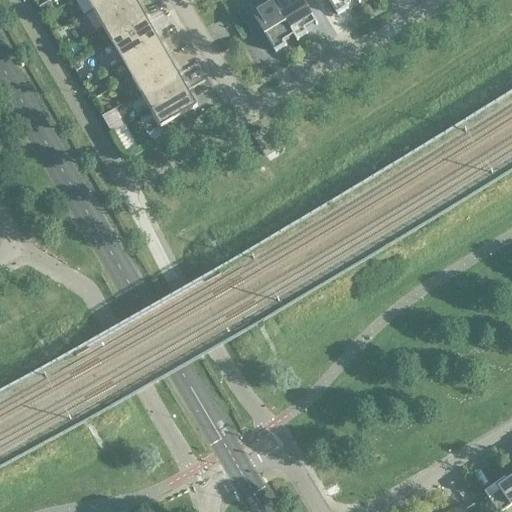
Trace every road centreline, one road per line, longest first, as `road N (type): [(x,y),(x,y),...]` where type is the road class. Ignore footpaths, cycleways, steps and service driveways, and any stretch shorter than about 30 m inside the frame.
road 1 (residential): [(251,105),(268,104),(436,0)]
road 2 (residential): [(213,511),(210,495),(223,484),(286,457),(320,511)]
road 3 (residential): [(370,511),(511,426)]
road 4 (residential): [(251,105),(236,96),(181,0)]
